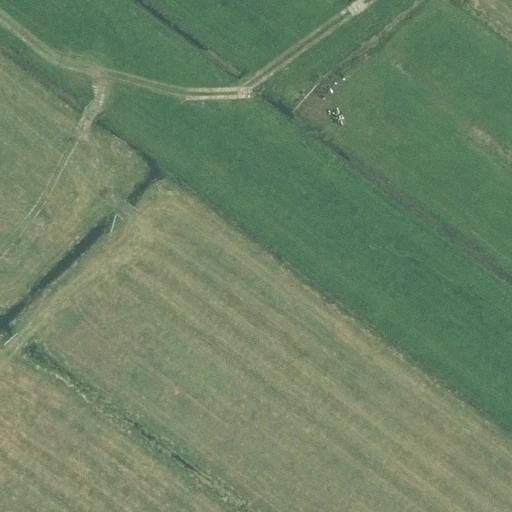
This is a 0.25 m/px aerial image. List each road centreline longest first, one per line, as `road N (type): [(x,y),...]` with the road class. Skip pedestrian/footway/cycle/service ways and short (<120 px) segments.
road 1 (track): [(0,18),(56,61),(100,75),(184,95),(239,94),(368,0)]
road 2 (track): [(100,75),(88,126),(0,257)]
